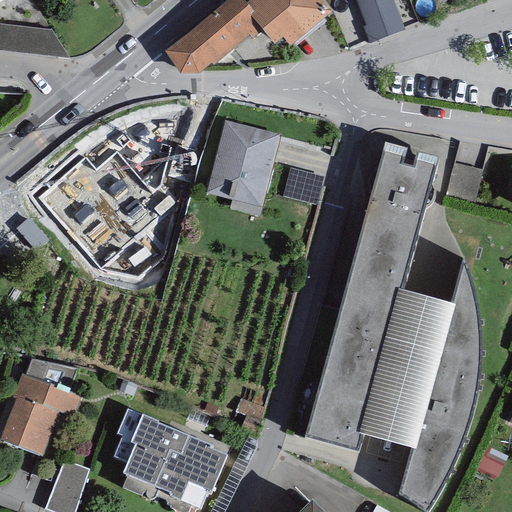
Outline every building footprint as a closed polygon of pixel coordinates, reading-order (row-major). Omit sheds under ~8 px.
[(237,0),(234,0),(166,57),(180,80),(200,79),(210,70),(212,72),(250,40),(254,44),(261,36),(250,22),(254,20),(246,10),(237,0)] [(332,19),(316,0),(259,0),(246,10),(254,20),(250,22),(261,36),(275,53),(282,47),(288,54),(332,19)] [(392,0),(354,0),(365,29),(363,30),(369,46),(404,33),(392,0)] [(436,0),(442,8),(456,0),(436,0)] [(0,53),(70,62),(51,32),(0,26),(0,53)] [(280,133),(224,120),(206,192),(231,197),(229,207),(260,215),(280,133)] [(436,154),(384,140),(306,432),(358,446),(362,431),(358,430),(397,284),(401,285),(436,154)] [(480,199),(486,177),(459,169),(452,191),(480,199)] [(470,272),(465,258),(463,254),(449,299),(454,301),(416,447),(412,445),(400,489),(427,507),(432,499),(436,493),(443,481),(449,469),(455,457),(459,446),(464,431),(468,420),(472,408),(476,399),(476,381),(479,366),(480,352),(480,341),(478,318),(477,304),(474,289),(470,272)] [(401,285),(397,284),(358,430),(362,431),(412,445),(416,447),(454,301),(449,299),(401,285)] [(77,368),(31,358),(24,375),(21,373),(13,395),(16,397),(0,437),(0,438),(42,455),(59,409),(73,414),(81,396),(67,390),(77,368)] [(159,418),(141,410),(140,413),(127,408),(117,431),(122,433),(113,454),(127,460),(122,471),(128,473),(122,486),(142,495),(144,491),(166,500),(165,503),(185,511),(187,511),(192,502),(199,505),(207,488),(210,490),(226,452),(210,444),(211,442),(158,419),(159,418)] [(73,511),(90,469),(64,459),(45,508),(56,511),(73,511)] [(328,511),(312,494),(293,511),(328,511)]
